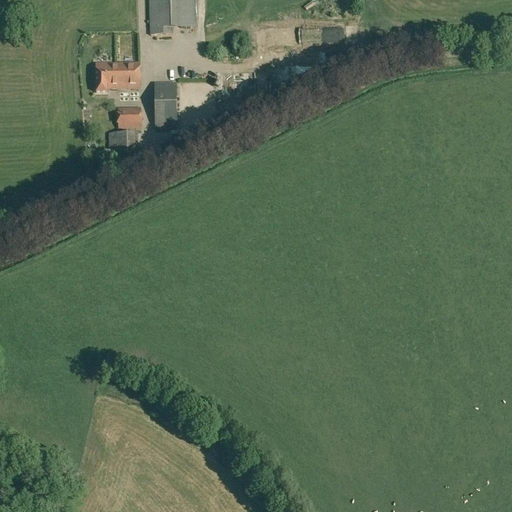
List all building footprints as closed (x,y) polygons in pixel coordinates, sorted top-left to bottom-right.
[(149,0),(151,36),(172,36),(172,29),(195,28),(194,0),(149,0)] [(96,77),(140,76),(140,64),(96,65),(96,77)] [(140,76),(96,77),(96,93),(107,93),(107,90),(141,89),(140,76)] [(176,84),(154,84),(155,129),(176,129),(176,84)] [(118,130),(141,129),(141,109),(118,109),(118,130)] [(109,134),(110,165),(146,164),(146,150),(138,150),(138,134),(109,134)]
